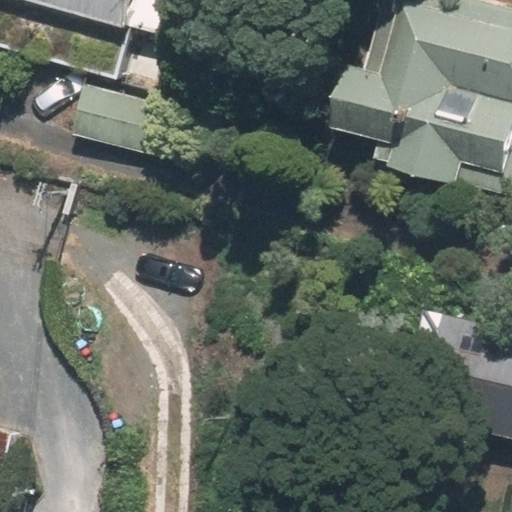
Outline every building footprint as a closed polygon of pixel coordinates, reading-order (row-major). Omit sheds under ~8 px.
[(211,0),(0,0),(0,38),(134,77),(149,23),(201,38),(211,0)] [(478,173),(511,182),(511,4),(494,0),(447,0),(447,3),(437,0),(423,0),(406,64),(376,55),(357,122),(356,127),(415,143),(411,160),(477,178),(478,173)] [(187,100),(101,75),(84,132),(171,157),(187,100)] [(511,428),(511,315),(393,282),(363,386),(511,428)] [(0,511),(5,511),(27,428),(0,421),(0,511)]
